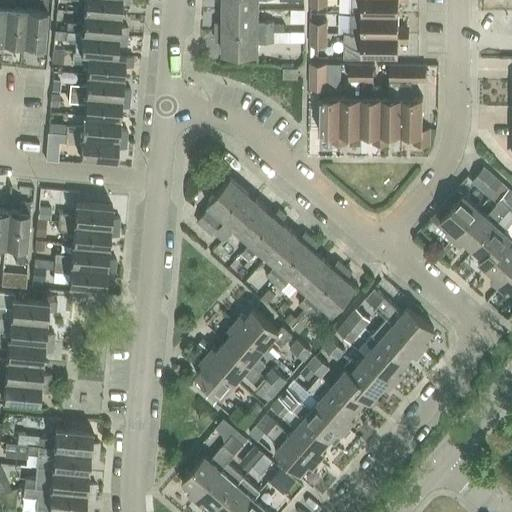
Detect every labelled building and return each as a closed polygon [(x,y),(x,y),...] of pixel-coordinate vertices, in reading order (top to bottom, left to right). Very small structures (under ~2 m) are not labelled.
[(15,0),(6,0),(1,51),(11,52),(12,43),(23,44),(26,8),(15,7),(15,0)] [(129,0),(84,0),(83,11),(119,14),(120,2),(129,3),(129,0)] [(222,0),(222,9),(258,9),(258,0),(222,0)] [(349,0),(350,13),(398,13),(398,1),(408,1),(408,0),(349,0)] [(47,10),(26,8),(23,44),(34,45),(33,54),(43,55),(47,10)] [(215,21),(215,31),(273,31),(283,31),(283,23),(273,23),(273,21),(258,21),(258,9),(222,9),(222,21),(215,21)] [(304,9),(290,9),(290,23),(304,23),(304,9)] [(67,22),(66,30),(126,36),(127,25),(118,25),(119,14),(83,11),(82,23),(67,22)] [(398,13),(350,13),(349,33),(408,34),(408,25),(397,25),(398,13)] [(309,21),(309,33),(326,33),(326,21),(309,21)] [(66,38),(66,40),(74,40),(73,51),(115,55),(115,54),(116,44),(126,45),(126,36),(66,30),(66,31),(66,38)] [(273,31),(215,31),(215,40),(222,40),(222,53),(258,53),(258,42),(273,42),(273,31)] [(290,31),(290,42),(304,42),(304,31),(290,31)] [(326,33),(309,33),(309,45),(326,45),(326,33)] [(408,34),(349,33),(343,33),(343,57),(361,57),(361,54),(397,55),(397,42),(408,42),(408,34)] [(53,50),(52,62),(59,63),(62,63),(63,51),(60,51),(53,50)] [(115,55),(73,51),(72,51),(71,61),(87,62),(86,73),(122,76),(123,65),(131,66),(132,56),(115,54),(115,55)] [(326,86),(326,62),(310,62),(309,86),(326,86)] [(360,79),(360,63),(348,63),(348,79),(360,79)] [(372,63),(360,63),(360,79),(372,80),(372,63)] [(389,63),(389,80),(401,80),(401,63),(389,63)] [(425,63),(401,63),(401,80),(411,80),(425,80),(425,63)] [(297,77),(297,67),(283,67),(283,77),(297,77)] [(122,76),(86,73),(85,85),(69,83),(69,92),(129,98),(130,88),(121,87),(122,76)] [(388,132),(400,132),(401,80),(389,80),(389,96),(380,96),(380,142),(388,142),(388,132)] [(422,96),(411,96),(411,80),(401,80),(400,132),(412,132),(412,143),(429,143),(429,127),(421,127),(422,96)] [(51,81),(50,90),(62,91),(62,82),(51,81)] [(360,95),(359,132),(371,132),(371,142),(380,142),(380,96),(380,84),(371,84),(371,95),(360,95)] [(50,92),(49,106),(58,107),(59,97),(59,93),(58,93),(57,93),(50,92)] [(129,98),(69,92),(68,102),(84,103),(83,114),(118,117),(119,106),(128,107),(129,98)] [(339,142),(339,95),(319,95),(318,131),(331,131),(331,142),(339,142)] [(339,95),(339,142),(347,142),(347,132),(359,132),(360,95),(339,95)] [(48,119),(47,132),(65,133),(126,139),(126,129),(117,128),(118,117),(83,114),(82,126),(66,125),(66,120),(48,119)] [(47,132),(46,141),(64,143),(65,133),(47,132)] [(65,133),(64,143),(80,144),(79,156),(114,159),(115,147),(125,148),(126,139),(65,133)] [(501,182),(483,166),(471,180),(489,196),(501,182)] [(210,232),(246,190),(230,176),(207,203),(209,206),(196,220),(210,232)] [(478,208),(453,237),(460,244),(464,240),(473,248),(511,203),(511,191),(508,188),(496,202),(495,203),(496,204),(486,215),(485,214),(478,208)] [(453,237),(478,208),(457,189),(442,206),(448,211),(440,220),(441,221),(438,224),(453,237)] [(262,204),(246,190),(210,232),(211,233),(214,230),(223,239),(233,227),(238,231),(262,204)] [(18,210),(7,209),(4,244),(16,245),(14,261),(24,262),(29,202),(19,201),(18,210)] [(59,212),(58,221),(118,226),(119,216),(111,216),(112,205),(75,201),(74,213),(59,212)] [(511,218),(511,203),(473,248),(481,256),(478,260),(486,267),(508,241),(508,242),(511,238),(502,230),(511,218)] [(262,204),(238,231),(249,240),(273,214),(262,204)] [(273,214),(249,240),(240,251),(248,259),(258,248),(266,255),(290,228),(281,220),(286,215),(278,208),(273,214)] [(36,218),(35,235),(36,235),(44,236),(46,219),(37,219),(36,218)] [(118,226),(58,221),(57,230),(73,231),(72,243),(108,246),(109,234),(117,235),(118,226)] [(290,228),(266,255),(275,262),(265,273),(274,280),(311,237),(304,231),(299,236),(290,228)] [(311,237),(274,280),(282,287),(291,277),(299,284),(323,257),(314,249),(318,243),(311,237)] [(511,268),(511,244),(508,242),(508,241),(486,267),(494,274),(490,278),(497,285),(511,268)] [(55,253),(54,260),(54,262),(115,267),(115,258),(107,257),(108,246),(72,243),(71,254),(55,253)] [(299,284),(308,291),(298,303),(306,310),(344,266),(337,259),(332,265),(323,257),(299,284)] [(54,271),(53,281),(68,282),(68,283),(68,284),(104,287),(105,275),(114,276),(115,267),(54,262),(54,268),(54,271)] [(344,266),(306,310),(313,316),(314,317),(324,305),(333,313),(356,286),(347,278),(351,272),(344,266)] [(511,268),(497,285),(505,292),(509,287),(511,289),(511,268)] [(13,270),(12,286),(17,286),(25,287),(26,271),(13,270)] [(429,341),(425,337),(433,328),(407,306),(402,311),(374,286),(365,297),(387,316),(386,317),(423,348),(429,341)] [(269,287),(259,297),(262,300),(266,304),(276,294),(269,287)] [(0,315),(10,316),(10,317),(45,320),(46,309),(55,310),(56,300),(13,296),(13,292),(0,290),(0,315)] [(235,321),(264,347),(273,337),(282,345),(292,333),(282,324),(278,329),(253,308),(245,317),(241,313),(235,321)] [(365,327),(370,320),(356,308),(350,314),(365,327)] [(290,312),(283,319),(291,327),(298,319),(294,316),(290,312)] [(350,314),(336,331),(350,343),(365,327),(350,314)] [(0,336),(52,342),(53,332),(44,332),(45,320),(10,317),(10,316),(0,315),(0,336)] [(385,316),(371,332),(404,361),(412,352),(416,356),(423,348),(386,317),(385,316)] [(264,347),(235,321),(228,329),(232,332),(224,341),(258,371),(265,363),(257,356),(264,347)] [(404,361),(371,332),(364,340),(371,347),(364,355),(394,381),(401,374),(397,370),(404,361)] [(0,336),(0,345),(7,346),(6,358),(42,361),(43,350),(52,351),(52,342),(0,336)] [(343,349),(330,338),(322,347),(335,358),(343,349)] [(311,350),(298,339),(290,348),(303,359),(311,350)] [(213,346),(206,354),(236,380),(242,372),(270,397),(278,388),(265,376),(258,371),(224,341),(217,350),(213,346)] [(196,374),(222,396),(236,380),(206,354),(200,361),(204,365),(196,374)] [(315,369),(321,374),(328,366),(316,355),(308,363),(315,369)] [(394,381),(364,355),(356,364),(350,359),(343,366),(345,368),(346,368),(376,394),(384,385),(388,388),(394,381)] [(42,361),(6,358),(0,357),(0,378),(49,383),(49,373),(41,373),(42,361)] [(308,363),(300,373),(307,379),(314,371),(315,369),(308,363)] [(265,376),(278,388),(286,379),(273,367),(265,376)] [(345,368),(332,384),(358,406),(365,398),(369,401),(376,394),(346,368),(345,368)] [(320,375),(306,390),(318,400),(331,384),(320,375)] [(49,383),(0,378),(0,387),(3,388),(2,399),(38,403),(39,391),(48,392),(49,383)] [(358,406),(332,384),(318,400),(347,426),(354,418),(350,415),(358,406)] [(287,388),(280,396),(330,439),(334,443),(348,427),(347,426),(318,400),(311,408),(287,388)] [(330,439),(280,396),(272,405),(295,426),(289,433),(319,459),(326,451),(322,448),(330,439)] [(238,404),(229,414),(231,416),(244,427),(252,418),(261,407),(263,406),(256,400),(254,401),(246,411),(238,404)] [(319,459),(289,433),(266,412),(256,423),(280,444),(275,449),(301,472),(308,463),(312,466),(319,459)] [(17,433),(16,443),(19,443),(27,444),(37,445),(98,451),(99,441),(90,440),(91,429),(55,426),(54,438),(38,436),(38,435),(17,433)] [(195,498),(228,461),(243,443),(247,439),(236,429),(232,434),(210,459),(204,453),(182,479),(191,487),(187,491),(195,498)] [(37,445),(27,444),(27,453),(37,454),(36,466),(87,470),(88,459),(97,460),(98,451),(37,445)] [(254,444),(249,451),(258,459),(264,452),(254,444)] [(273,460),(264,452),(258,459),(252,466),(261,473),(273,460)] [(228,461),(195,498),(203,505),(206,501),(215,508),(244,475),(228,461)] [(87,470),(36,466),(35,477),(25,476),(24,486),(94,491),(95,482),(86,481),(87,470)] [(298,482),(280,467),(269,480),(287,495),(298,482)] [(244,475),(215,508),(218,511),(240,511),(254,497),(260,490),(260,489),(244,475)] [(94,491),(24,486),(23,495),(36,496),(34,511),(60,511),(61,510),(84,511),(85,500),(94,501),(94,491)] [(254,497),(240,511),(270,511),(254,497)]
